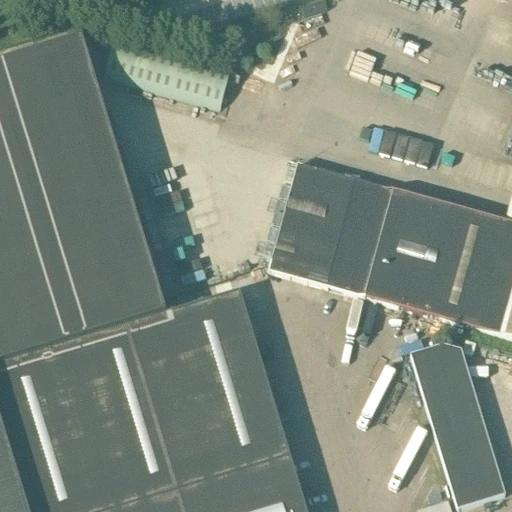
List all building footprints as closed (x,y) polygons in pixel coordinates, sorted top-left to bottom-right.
[(114,42),(103,83),(219,115),(230,73),(114,42)] [(267,276),(511,343),(511,202),(505,227),(105,116),(89,174),(81,171),(78,183),(86,185),(79,212),(270,265),(267,276)] [(386,154),(424,167),(431,144),(394,131),(386,154)] [(501,185),(505,162),(444,151),(440,174),(501,185)] [(304,511),(239,297),(0,369),(0,511),(304,511)] [(461,354),(443,349),(410,360),(456,511),(462,511),(505,499),(461,354)]
